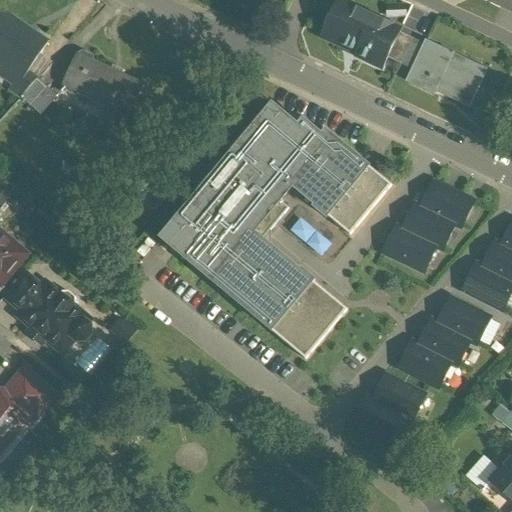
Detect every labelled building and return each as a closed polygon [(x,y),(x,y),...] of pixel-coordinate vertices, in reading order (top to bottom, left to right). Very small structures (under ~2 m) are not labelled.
[(239,0),(260,9),(264,0),(239,0)] [(505,0),(483,0),(501,9),(505,0)] [(511,0),(505,0),(501,9),(511,13),(511,0)] [(50,42),(0,8),(0,67),(3,69),(0,72),(0,75),(14,85),(24,70),(29,73),(50,42)] [(370,25),(336,9),(321,40),(356,57),(355,59),(382,72),(388,59),(399,36),(401,32),(373,19),(370,25)] [(412,42),(399,36),(388,59),(401,66),(412,42)] [(425,48),(412,42),(401,66),(414,71),(425,48)] [(453,57),(427,45),(425,48),(414,71),(408,84),(434,96),(435,93),(469,109),(482,80),(449,64),(453,57)] [(144,85),(78,55),(64,86),(108,106),(103,118),(123,128),(129,116),(144,85)] [(29,73),(24,70),(14,85),(10,91),(22,98),(38,79),(29,73)] [(38,79),(22,98),(32,107),(48,88),(38,79)] [(48,88),(32,107),(41,116),(58,97),(48,88)] [(392,187),(328,134),(324,138),(306,123),(300,129),(274,107),(236,154),(201,196),(162,242),(306,361),(347,311),(313,283),(314,281),(304,273),(303,274),(263,241),(254,233),(280,202),(292,188),(317,209),(316,211),(326,219),(327,218),(350,237),(392,187)] [(473,202),(434,184),(422,209),(421,210),(455,225),(454,226),(461,229),(473,202)] [(280,202),(254,233),(263,241),(289,210),(280,202)] [(455,225),(421,210),(422,209),(415,206),(403,231),(403,232),(436,248),(436,249),(442,252),(454,226),(455,225)] [(511,227),(502,247),(502,248),(511,253),(511,227)] [(436,248),(403,232),(403,231),(397,228),(384,255),(424,274),(436,249),(436,248)] [(24,256),(0,235),(0,282),(1,284),(3,281),(8,282),(13,276),(11,272),(24,256)] [(511,253),(502,248),(502,247),(496,244),(483,269),(483,270),(511,284),(511,253)] [(511,284),(483,270),(483,269),(477,266),(463,292),(502,312),(511,292),(511,284)] [(25,274),(5,299),(23,314),(44,289),(25,274)] [(61,294),(59,296),(47,286),(44,289),(23,314),(20,318),(33,328),(32,329),(32,336),(40,342),(46,342),(47,341),(63,354),(74,341),(77,343),(86,343),(92,336),(91,327),(88,324),(90,322),(74,309),(77,306),(76,299),(69,293),(61,294)] [(490,319),(451,300),(438,325),(471,342),(470,343),(477,346),(490,319)] [(118,321),(111,329),(125,341),(132,334),(118,321)] [(471,342),(438,325),(432,321),(419,346),(419,347),(452,364),(451,364),(458,368),(470,343),(471,342)] [(452,364),(419,347),(419,346),(413,343),(399,370),(438,389),(451,364),(452,364)] [(55,396),(25,371),(7,392),(0,392),(0,439),(4,443),(23,421),(29,427),(55,396)] [(425,396),(386,377),(373,402),(406,419),(406,420),(412,423),(425,396)] [(406,419),(373,402),(367,398),(354,425),(393,445),(406,420),(406,419)] [(511,415),(511,414),(502,425),(511,432),(511,415)] [(314,445),(285,422),(276,435),(304,457),(314,445)] [(511,458),(491,483),(511,502),(511,458)]
